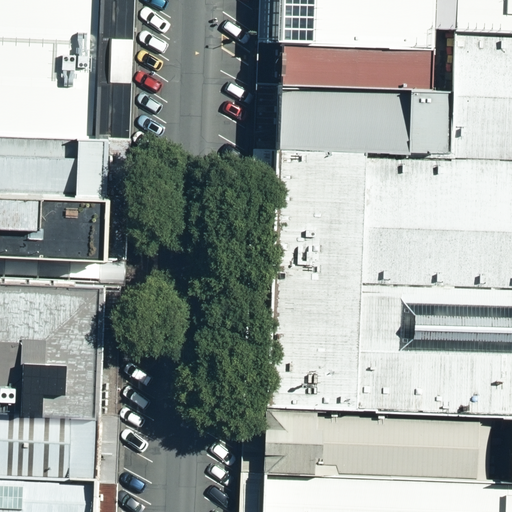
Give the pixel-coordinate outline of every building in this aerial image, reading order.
[(0,0),(0,134),(96,139),(99,60),(101,0),(0,0)] [(133,0),(101,0),(99,60),(96,139),(114,140),(128,141),(133,0)] [(279,44),(280,0),(259,0),(258,44),(279,44)] [(280,0),(279,44),(432,50),(433,30),(433,0),(280,0)] [(511,0),(433,0),(433,30),(454,30),(511,32),(511,0)] [(269,297),(265,408),(509,419),(511,419),(511,32),(454,30),(451,92),(449,155),(275,149),(269,297)] [(278,85),(279,44),(258,44),(256,85),(278,85)] [(431,90),(432,50),(279,44),(278,85),(431,90)] [(275,149),(278,85),(256,85),(254,149),(275,149)] [(449,155),(451,92),(431,90),(278,85),(275,149),(449,155)] [(0,134),(0,194),(38,196),(112,199),(114,140),(96,139),(0,134)] [(126,200),(128,141),(114,140),(112,199),(126,200)] [(269,297),(275,149),(254,149),(253,179),(240,475),(262,476),(265,408),(269,297)] [(0,259),(35,261),(109,264),(112,199),(38,196),(0,194),(0,259)] [(112,199),(109,264),(124,264),(124,256),(126,200),(112,199)] [(0,259),(0,280),(103,285),(122,285),(124,264),(109,264),(35,261),(0,259)] [(103,285),(0,280),(0,411),(99,416),(103,285)] [(99,416),(118,417),(122,285),(103,285),(99,416)] [(507,482),(509,419),(265,408),(262,476),(507,482)] [(0,486),(95,491),(97,454),(99,416),(0,411),(0,486)] [(95,491),(114,492),(118,417),(99,416),(97,454),(95,491)] [(261,511),(262,476),(240,475),(238,511),(261,511)] [(511,511),(511,481),(507,482),(262,476),(261,511),(511,511)] [(94,511),(95,491),(0,486),(0,511),(94,511)] [(113,511),(114,492),(95,491),(94,511),(113,511)]
